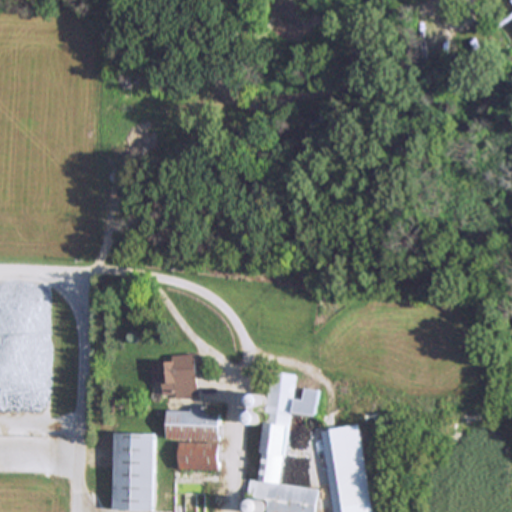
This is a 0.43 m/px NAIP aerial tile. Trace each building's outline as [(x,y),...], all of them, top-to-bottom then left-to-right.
[(318,120),(325,139),(344,132),(336,113),(318,120)] [(174,360),(152,361),(153,381),(164,381),(164,398),(199,396),(197,354),(173,355),(174,360)] [(280,484),(291,412),(317,416),(321,390),(307,388),(305,399),(295,398),(298,375),(273,371),(270,397),(257,395),(253,422),(266,424),(257,480),(250,479),(248,496),(254,497),(252,511),(259,511),(316,511),(320,490),(280,484)] [(220,470),(221,409),(168,409),(168,440),(180,440),(180,470),(220,470)] [(324,430),(335,511),(376,511),(364,425),(324,430)] [(155,434),(116,433),(115,510),(154,511),(155,434)] [(202,493),(202,482),(174,482),(174,493),(202,493)]
